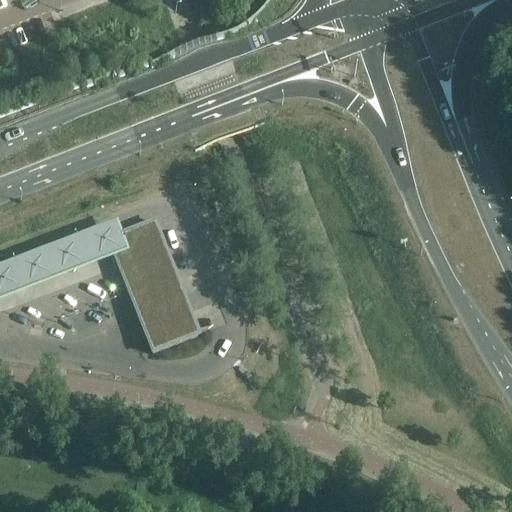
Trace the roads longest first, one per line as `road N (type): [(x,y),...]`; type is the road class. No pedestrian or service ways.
road 1 (secondary): [(297,28),(0,138)]
road 2 (secondary): [(0,185),(269,81)]
road 3 (secondary): [(400,154),(417,215),(511,380)]
road 4 (secondary): [(473,177),(461,73),(471,36),(500,0)]
road 5 (secondary): [(473,177),(412,25)]
road 6 (secondary): [(269,81),(354,100),(400,154)]
